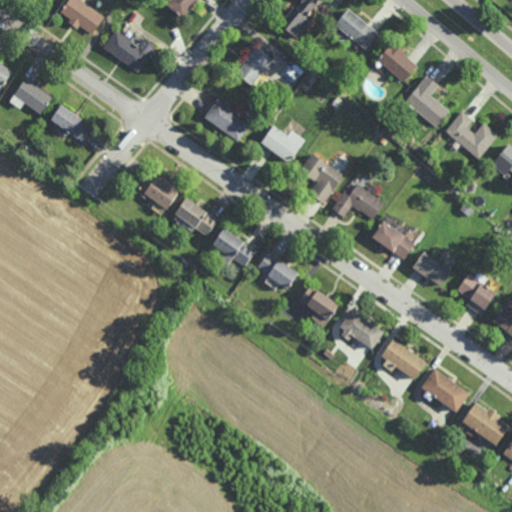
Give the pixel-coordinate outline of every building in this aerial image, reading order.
[(91,34),(79,26),(77,29),(67,22),(69,19),(60,12),(68,0),(81,0),(104,17),(91,34)] [(197,0),(182,18),(166,5),(170,0),(197,0)] [(317,0),(316,5),(305,18),(310,22),(296,39),(279,25),(293,8),(295,10),(301,3),(301,0),(317,0)] [(367,24),(379,33),(366,50),(354,41),(350,39),(345,46),(333,36),(339,29),(335,26),(348,9),(367,24)] [(138,46),(143,38),(156,47),(137,73),(103,48),(116,30),(138,46)] [(404,83),(377,61),(392,42),(406,54),(405,55),(418,66),(404,83)] [(251,87),(235,74),(245,61),(245,60),(256,47),(272,60),(251,87)] [(0,63),(11,71),(0,86),(0,63)] [(437,128),(406,102),(418,87),(427,75),(440,86),(432,96),(450,111),(437,128)] [(312,84),(308,81),(312,76),(317,79),(312,84)] [(40,114),(24,103),(20,109),(9,101),(25,78),(51,98),(40,114)] [(238,143),(204,118),(217,100),(251,124),(238,143)] [(82,141),(72,134),(67,141),(53,132),(57,125),(50,121),(61,105),(82,119),(81,119),(92,127),(82,141)] [(475,134),(484,123),(499,136),(479,159),(446,131),(463,111),(474,121),(468,128),(475,134)] [(289,138),(291,135),(297,139),(295,142),(301,146),(292,160),(291,159),(288,163),(261,144),(273,126),(289,138)] [(379,136),(374,132),(377,128),(382,132),(379,136)] [(511,146),(511,169),(505,163),(506,163),(498,156),(509,144),(511,146)] [(323,202),(309,192),(318,180),(315,178),(315,179),(300,169),(312,152),(343,174),(323,202)] [(49,170),(43,165),(48,158),(53,163),(49,170)] [(167,207),(152,197),(150,200),(137,191),(152,168),(176,185),(174,187),(179,191),(167,207)] [(473,190),(466,189),(467,181),(475,182),(473,190)] [(368,189),(372,184),(378,189),(374,194),(384,201),(372,217),(361,209),(360,210),(352,205),(344,216),(332,207),(345,189),(350,193),(358,182),(368,189)] [(206,234),(195,226),(196,226),(175,211),(186,195),(207,210),(206,211),(217,219),(206,234)] [(465,213),(460,209),(465,202),(470,206),(465,213)] [(408,230),(405,235),(415,242),(404,259),(371,236),(383,219),(384,220),(387,215),(408,230)] [(245,265),(233,257),(228,264),(209,250),(214,243),(213,242),(224,226),(245,240),(244,241),(256,250),(245,265)] [(440,284),(427,275),(427,276),(412,266),(424,250),(451,269),(440,284)] [(278,259),(278,258),(298,271),(286,287),(267,274),(257,267),(268,252),(278,259)] [(488,278),(484,283),(497,291),(485,309),(483,307),(479,313),(466,304),(470,298),(457,289),(469,272),(474,276),(478,271),(488,278)] [(338,303),(323,325),(311,317),(315,310),(300,299),(310,284),(338,303)] [(511,333),(507,330),(507,329),(493,320),(509,298),(511,299),(511,333)] [(372,348),(340,325),(352,308),(384,331),(372,348)] [(285,336),(280,333),(284,328),(288,332),(285,336)] [(414,379),(395,365),(391,370),(383,364),(387,359),(381,354),(393,337),(427,362),(414,379)] [(456,411),(421,386),(435,367),(470,392),(456,411)] [(488,410),(490,407),(501,415),(499,418),(510,426),(497,445),(462,420),(475,401),(488,410)] [(511,458),(503,452),(511,439),(511,458)]
